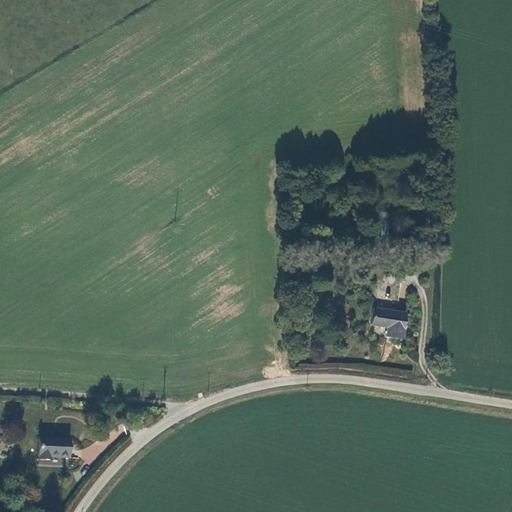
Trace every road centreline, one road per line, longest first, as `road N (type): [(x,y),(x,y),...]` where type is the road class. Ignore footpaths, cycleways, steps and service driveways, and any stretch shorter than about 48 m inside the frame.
road 1 (unclassified): [(80,511),(110,472),(183,411),(275,382),(332,378),(511,404)]
road 2 (track): [(0,390),(114,396),(183,411)]
